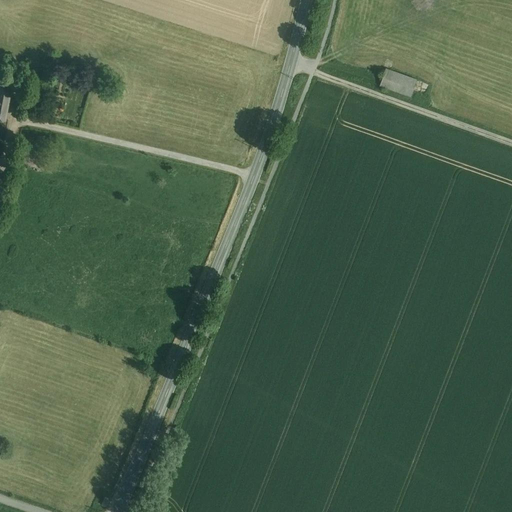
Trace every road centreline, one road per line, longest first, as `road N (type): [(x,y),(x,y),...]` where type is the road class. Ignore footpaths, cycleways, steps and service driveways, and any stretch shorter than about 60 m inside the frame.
road 1 (tertiary): [(119,511),(254,175),(306,0)]
road 2 (track): [(291,61),(511,142)]
